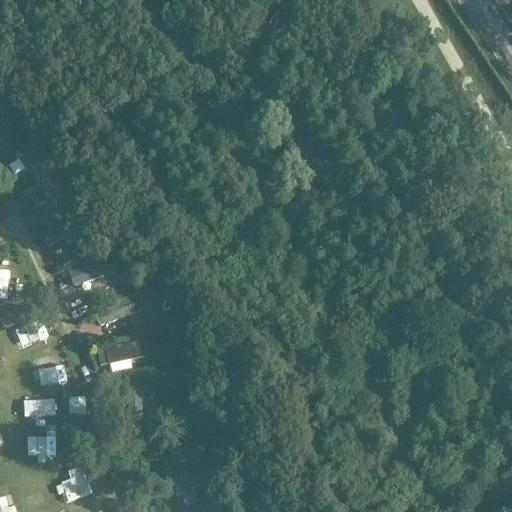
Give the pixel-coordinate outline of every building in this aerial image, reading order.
[(73,248),(63,227),(41,238),(50,258),(73,248)] [(95,313),(97,327),(142,320),(140,306),(95,313)] [(31,347),(44,341),(35,320),(22,325),(31,347)] [(113,346),(115,360),(116,360),(119,375),(132,373),(130,359),(143,357),(140,341),(113,346)] [(57,350),(47,353),(53,376),(63,374),(57,350)] [(192,477),(171,483),(176,498),(189,494),(195,511),(202,509),(192,477)]
